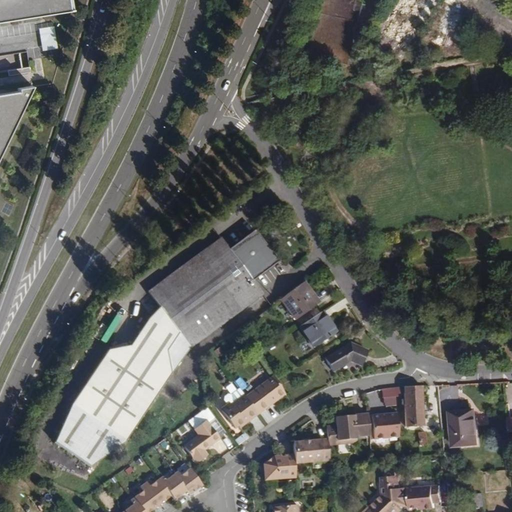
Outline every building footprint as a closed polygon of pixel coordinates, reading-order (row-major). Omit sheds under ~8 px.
[(0,0),(0,21),(71,10),(69,0),(0,0)] [(0,151),(32,86),(17,88),(17,91),(0,93),(0,151)] [(5,202),(1,212),(9,216),(13,206),(5,202)] [(70,407),(53,446),(89,470),(125,445),(167,384),(170,376),(189,349),(264,295),(253,279),(276,261),(259,236),(235,254),(221,237),(147,292),(159,309),(147,321),(129,346),(108,353),(70,407)] [(320,304),(304,282),(280,300),(296,322),(320,304)] [(335,332),(322,312),(299,328),(313,348),(335,332)] [(365,360),(344,347),(322,360),(330,372),(347,363),(359,371),(365,360)] [(219,349),(215,352),(219,358),(223,355),(219,349)] [(285,394),(274,376),(245,397),(258,414),(270,405),(269,403),(275,399),(278,399),(285,394)] [(404,393),(404,400),(404,405),(404,413),(405,427),(423,426),(423,411),(422,403),(427,403),(427,396),(422,396),(422,386),(403,387),(404,393)] [(397,394),(396,388),(382,390),(382,398),(397,397),(397,394)] [(245,397),(244,396),(240,389),(230,396),(227,396),(224,398),(223,401),(227,405),(223,408),(222,411),(235,429),(247,420),(248,422),(258,414),(245,397)] [(187,422),(200,438),(185,449),(197,466),(209,458),(205,453),(221,441),(207,424),(214,418),(206,408),(187,422)] [(474,426),(472,410),(450,412),(453,447),(478,444),(476,426),(474,426)] [(399,437),(396,413),(371,416),(373,439),(399,437)] [(368,416),(368,414),(354,415),(354,419),(346,420),(345,416),(335,417),(336,426),(326,427),(328,447),(357,444),(356,436),(370,435),(368,416)] [(418,446),(426,445),(424,431),(416,432),(418,446)] [(237,444),(247,440),(245,434),(235,438),(237,444)] [(296,477),(294,455),(273,457),(262,464),(264,481),(288,479),(287,478),(296,477)] [(202,486),(190,469),(180,476),(178,472),(165,482),(162,478),(149,487),(147,484),(140,489),(142,493),(131,501),(134,505),(124,511),(150,511),(171,497),(174,501),(186,491),(189,496),(202,486)] [(409,506),(408,489),(408,488),(400,489),(399,481),(394,476),(390,473),(386,477),(382,482),(381,483),(382,484),(387,488),(388,495),(384,496),(383,496),(371,509),(374,511),(398,511),(400,511),(402,510),(402,506),(409,506)] [(408,489),(409,506),(410,508),(424,506),(425,509),(435,508),(434,503),(442,502),(440,486),(408,489)]
